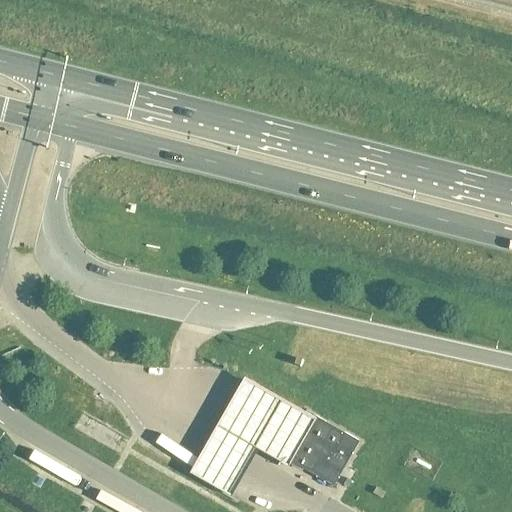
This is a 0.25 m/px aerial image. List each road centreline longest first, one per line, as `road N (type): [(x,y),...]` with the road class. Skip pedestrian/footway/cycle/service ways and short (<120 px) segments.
road 1 (trunk): [(511,190),(0,59)]
road 2 (trunk): [(0,108),(511,237)]
